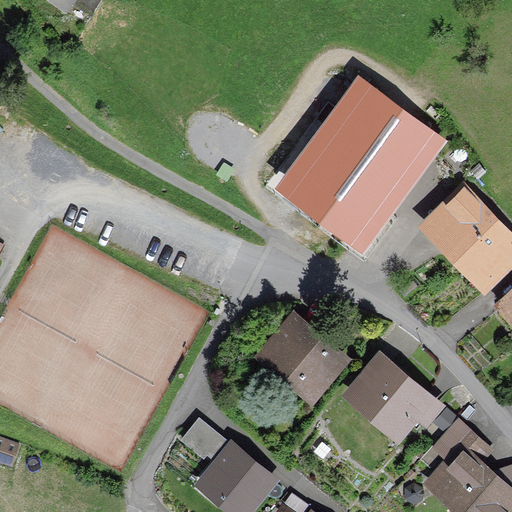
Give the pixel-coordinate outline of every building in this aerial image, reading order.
[(52,0),(69,12),(76,0),(52,0)] [(363,249),(441,141),(358,81),(279,189),(363,249)] [(486,286),(511,260),(511,235),(464,187),(426,224),(486,286)] [(511,294),(501,304),(511,315),(511,294)] [(296,315),(262,355),(316,400),(350,360),(296,315)] [(344,394),(407,448),(444,407),(381,352),(344,394)] [(203,421),(189,438),(216,460),(197,484),(232,511),(251,511),(277,480),(203,421)] [(427,484),(455,511),(511,511),(511,488),(480,458),(489,449),(461,422),(436,448),(449,461),(427,484)] [(0,437),(0,459),(11,462),(20,444),(0,437)] [(295,489),(288,498),(305,511),(312,502),(295,489)] [(304,511),(287,502),(282,511),(304,511)]
